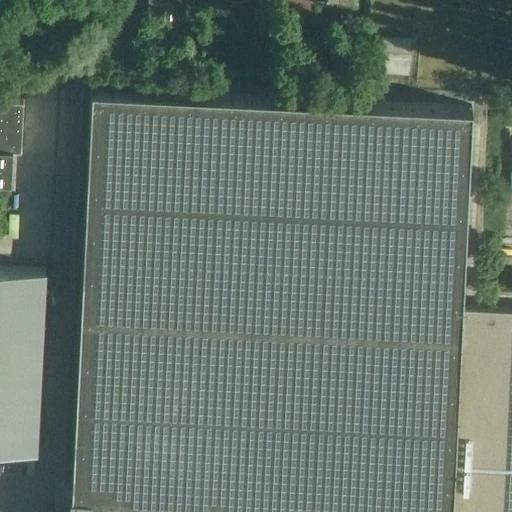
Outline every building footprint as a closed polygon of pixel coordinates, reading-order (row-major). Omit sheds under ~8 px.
[(148,0),(148,17),(164,17),(164,0),(148,0)] [(282,0),(282,12),(309,14),(309,0),(282,0)] [(196,7),(173,6),(173,17),(195,17),(196,7)] [(411,35),(370,33),(369,71),(409,72),(411,35)] [(69,491),(69,494),(71,494),(69,511),(511,511),(511,306),(461,304),(471,104),(91,86),(71,491),(69,491)] [(21,147),(23,97),(0,95),(0,179),(11,180),(13,146),(21,147)] [(0,422),(36,424),(44,270),(0,267),(0,422)] [(36,424),(0,422),(0,446),(35,448),(36,424)]
